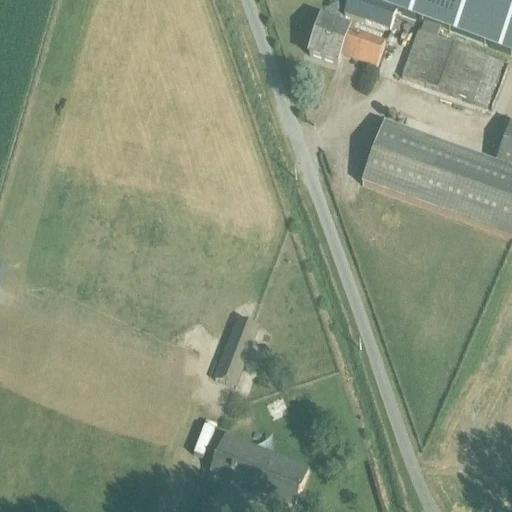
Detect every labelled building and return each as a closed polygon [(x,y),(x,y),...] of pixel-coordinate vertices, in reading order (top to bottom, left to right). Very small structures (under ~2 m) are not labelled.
[(351,0),(345,17),(401,38),(413,3),(431,10),(434,0),(351,0)] [(323,22),(310,58),(338,68),(341,58),(377,71),(387,44),(323,22)] [(419,35),(402,79),(487,110),(503,66),(437,41),(442,31),(425,24),(420,35),(419,35)] [(497,167),(511,172),(511,126),(511,127),(497,167)] [(511,172),(497,167),(385,128),(363,188),(511,242),(511,172)] [(238,321),(214,383),(236,392),(260,330),(238,321)] [(225,439),(211,473),(224,478),(224,479),(295,509),(309,474),(225,439)]
